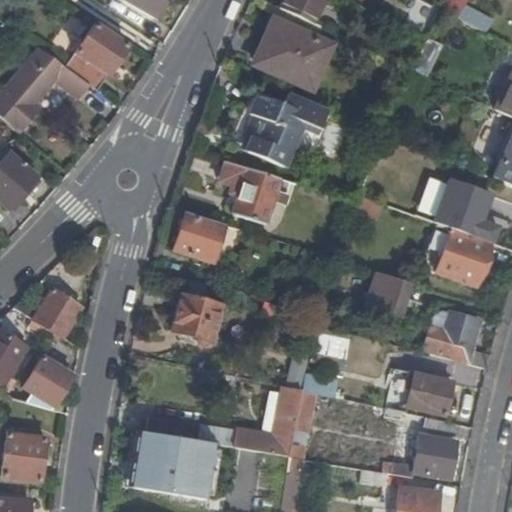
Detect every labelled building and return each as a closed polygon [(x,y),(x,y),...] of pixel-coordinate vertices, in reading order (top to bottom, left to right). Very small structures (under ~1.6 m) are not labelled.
[(122,0),(154,19),(165,0),(122,0)] [(311,24),(322,0),(284,0),(280,10),(311,24)] [(412,0),(408,9),(435,23),(441,11),(420,0),(412,0)] [(458,20),(486,35),(494,21),(467,7),(458,20)] [(310,89),(329,47),(274,22),(255,65),(310,89)] [(88,86),(96,92),(126,48),(94,26),(65,69),(88,86)] [(432,53),(422,48),(417,60),(411,72),(420,76),(432,53)] [(88,86),(65,69),(39,50),(0,96),(0,119),(17,134),(37,110),(32,106),(53,81),(78,100),(88,86)] [(411,72),(417,60),(411,58),(409,63),(404,60),(401,67),(411,72)] [(406,72),(397,69),(392,82),(401,85),(406,72)] [(411,109),(424,81),(412,76),(400,104),(411,109)] [(511,77),(496,112),(511,120),(511,77)] [(315,135),(326,109),(286,92),(281,104),(267,98),(256,94),(246,117),(253,120),(250,127),(245,138),(256,142),(250,156),(278,167),(284,154),(288,156),(300,128),(315,135)] [(510,171),(504,184),(511,187),(511,135),(507,147),(500,145),(496,154),(502,157),(498,165),(510,171)] [(0,204),(7,211),(36,179),(7,154),(0,162),(0,204)] [(283,169),(288,156),(284,154),(278,167),(283,169)] [(390,187),(400,166),(386,159),(376,181),(390,187)] [(247,170),(226,163),(220,182),(234,186),(232,193),(239,196),(233,216),(266,226),(276,194),(287,198),(289,191),(278,188),(281,180),(247,170)] [(360,191),(369,168),(358,164),(349,187),(360,191)] [(460,234),(489,245),(506,200),(476,189),(460,234)] [(354,210),(375,219),(380,205),(359,197),(354,210)] [(213,263),(225,226),(185,213),(173,251),(213,263)] [(473,288),(489,245),(460,234),(451,230),(435,275),(473,288)] [(72,248),(66,266),(83,272),(89,253),(72,248)] [(400,319),(410,286),(376,275),(365,309),(400,319)] [(19,302),(12,308),(41,327),(46,330),(52,333),(62,339),(80,310),(51,291),(35,316),(31,313),(32,309),(19,302)] [(214,338),(223,305),(182,294),(171,332),(197,338),(197,342),(197,344),(199,346),(201,346),(204,347),(206,346),(209,345),(210,342),(211,338),(214,338)] [(295,310),(282,307),(280,320),(293,323),(295,310)] [(424,354),(468,366),(471,351),(479,322),(450,314),(445,332),(431,329),(424,354)] [(0,375),(5,379),(23,349),(0,333),(0,375)] [(468,366),(487,370),(491,356),(471,351),(468,366)] [(31,394),(52,407),(70,378),(41,359),(22,388),(31,394)] [(453,384),(442,382),(431,379),(432,374),(426,372),(424,378),(414,375),(406,409),(444,417),(453,384)] [(233,449),(253,452),(290,459),(291,452),(292,448),(295,431),(302,392),(282,388),(281,396),(274,436),(263,434),(237,430),(236,433),(233,449)] [(295,431),(309,434),(314,405),(332,409),(334,399),(302,392),(295,431)] [(26,405),(50,411),(52,407),(31,394),(26,405)] [(271,394),(263,434),(274,436),(281,396),(271,394)] [(147,417),(145,433),(180,439),(195,442),(198,426),(147,417)] [(457,437),(460,426),(429,419),(427,432),(457,437)] [(236,433),(198,426),(195,442),(233,449),(236,433)] [(295,431),(292,448),(306,450),(309,434),(295,431)] [(139,433),(133,470),(173,476),(180,439),(145,433),(139,433)] [(44,440),(6,435),(0,476),(0,477),(38,484),(44,440)] [(391,476),(412,480),(413,474),(449,481),(457,443),(419,437),(417,450),(412,449),(410,458),(415,459),(413,469),(394,465),(391,476)] [(290,459),(289,467),(305,470),(305,468),(306,461),(296,460),(290,459)] [(173,476),(133,470),(130,487),(170,494),(173,476)] [(287,476),(281,511),(291,511),(292,510),(296,510),(302,478),(287,476)] [(396,511),(437,511),(440,492),(420,489),(417,508),(397,505),(396,511)] [(0,511),(26,511),(28,504),(0,500),(0,511)]
